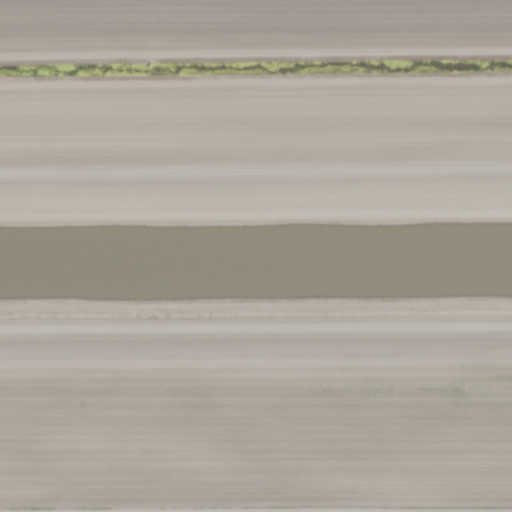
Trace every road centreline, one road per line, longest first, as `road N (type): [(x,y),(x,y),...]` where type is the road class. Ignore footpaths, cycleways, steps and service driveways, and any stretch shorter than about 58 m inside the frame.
road 1 (track): [(0,173),(511,168)]
road 2 (track): [(0,315),(511,313)]
